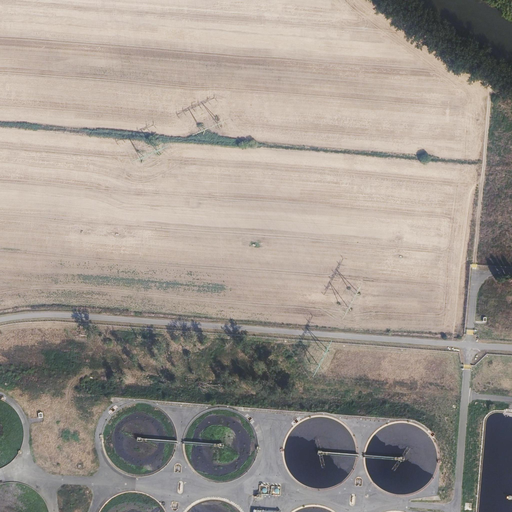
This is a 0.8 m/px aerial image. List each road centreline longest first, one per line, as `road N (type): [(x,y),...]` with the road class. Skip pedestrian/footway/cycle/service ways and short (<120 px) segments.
road 1 (track): [(0,321),(64,314),(511,348)]
road 2 (track): [(386,0),(491,75),(473,263),(479,273)]
